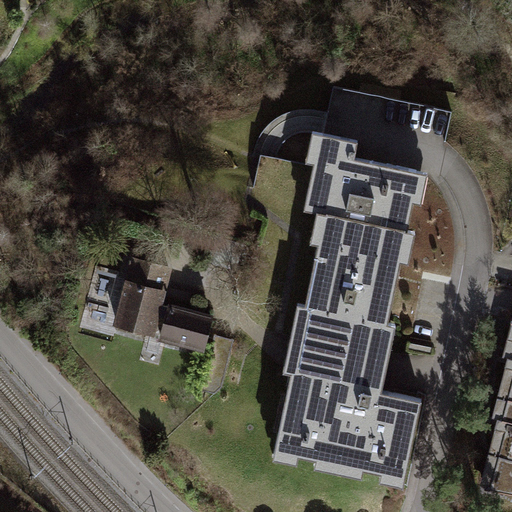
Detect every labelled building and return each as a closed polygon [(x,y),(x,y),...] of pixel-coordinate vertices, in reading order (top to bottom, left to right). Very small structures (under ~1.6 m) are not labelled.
[(306,206),(320,209),(413,227),(429,149),(314,127),(307,161),(315,163),(306,206)] [(385,372),(413,227),(320,209),(294,355),(292,370),(382,388),(385,372)] [(174,260),(136,251),(117,332),(207,352),(217,312),(165,300),(174,260)] [(511,344),(477,482),(511,491),(511,344)] [(424,396),(382,388),(292,370),(274,459),(406,485),(424,396)]
